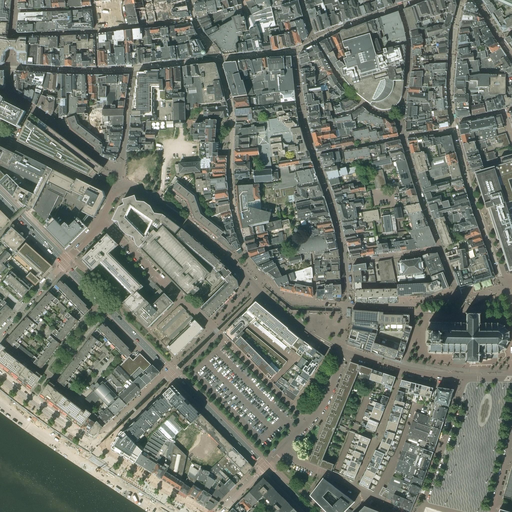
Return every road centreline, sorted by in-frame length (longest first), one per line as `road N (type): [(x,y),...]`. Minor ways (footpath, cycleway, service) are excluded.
road 1 (residential): [(344,352),(279,311),(187,224),(135,190),(114,193)]
road 2 (primary): [(64,263),(265,467)]
road 3 (residential): [(199,511),(0,375)]
road 4 (residential): [(157,511),(0,402)]
road 5 (residential): [(465,379),(422,503)]
road 6 (residential): [(0,137),(114,193)]
road 7 (residential): [(465,379),(344,352)]
